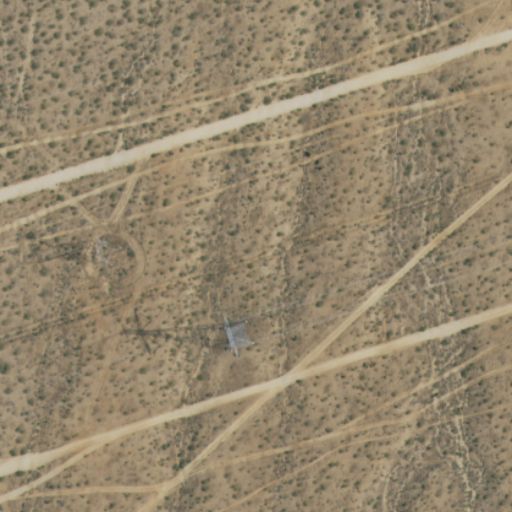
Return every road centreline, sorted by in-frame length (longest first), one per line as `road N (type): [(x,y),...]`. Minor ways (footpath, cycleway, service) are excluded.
road 1 (track): [(0,182),(511,19)]
road 2 (track): [(511,300),(0,463)]
road 3 (track): [(511,174),(127,511)]
